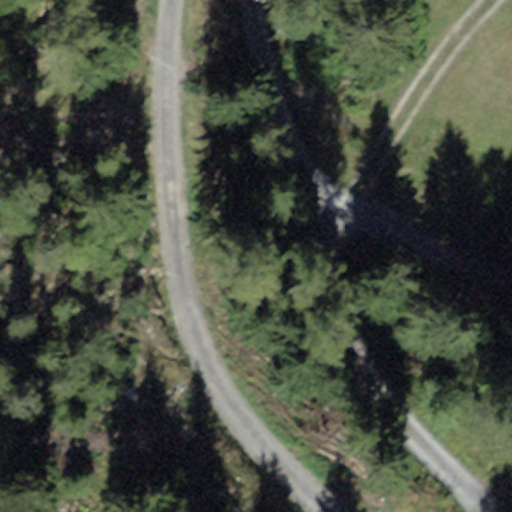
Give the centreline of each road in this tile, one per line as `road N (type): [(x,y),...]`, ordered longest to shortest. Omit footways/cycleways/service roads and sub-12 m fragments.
road 1 (track): [(507,0),(446,64),(338,217)]
road 2 (track): [(338,217),(309,271),(321,325),(398,426)]
road 3 (track): [(338,217),(275,107),(261,0)]
road 4 (track): [(511,273),(475,269),(338,217)]
